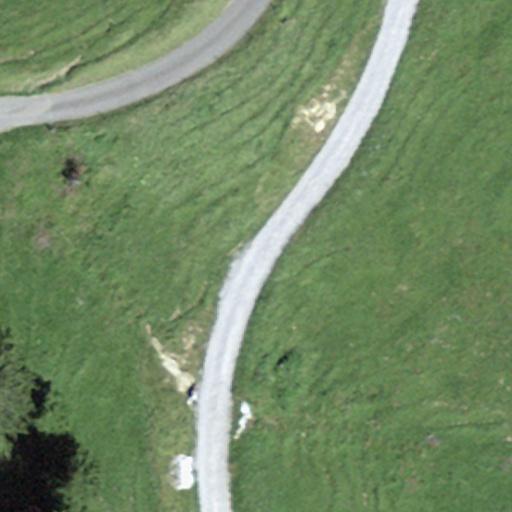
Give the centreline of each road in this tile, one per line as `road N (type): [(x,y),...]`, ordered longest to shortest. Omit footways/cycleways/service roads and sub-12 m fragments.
road 1 (track): [(217,511),(213,395),(225,332),(241,291),(381,72),(405,0)]
road 2 (unclassified): [(256,0),(231,29),(152,79),(104,98),(0,116)]
